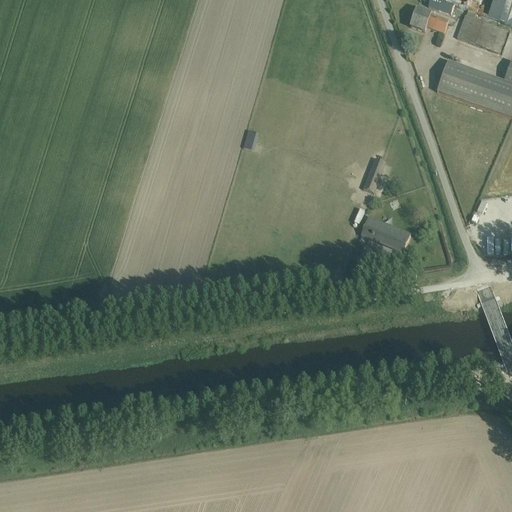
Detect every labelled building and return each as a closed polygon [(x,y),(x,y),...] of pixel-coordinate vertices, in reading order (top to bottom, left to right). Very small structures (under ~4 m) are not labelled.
[(431,0),(428,9),(456,19),(463,2),(472,5),(473,0),(431,0)] [(417,11),(411,29),(425,34),(427,29),(444,35),(449,22),(417,11)] [(465,17),(457,40),(499,55),(507,33),(475,21),(477,15),(468,12),(466,18),(465,17)] [(511,86),(504,84),(449,64),(438,94),(511,121),(511,86)] [(244,148),(244,150),(254,153),(259,135),(249,132),(244,148)] [(375,161),(363,191),(374,196),(386,165),(375,161)] [(369,220),(362,237),(368,239),(368,240),(403,254),(411,237),(369,220)]
